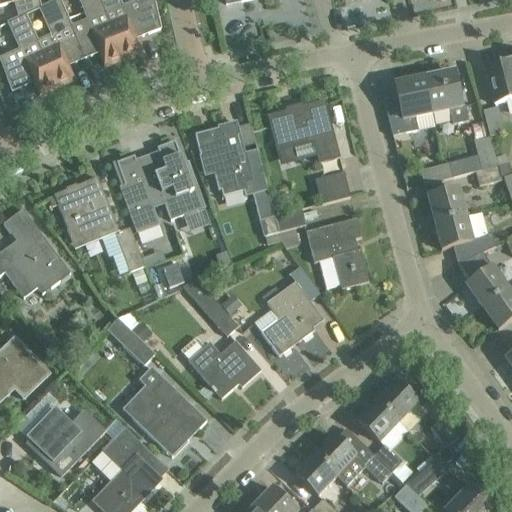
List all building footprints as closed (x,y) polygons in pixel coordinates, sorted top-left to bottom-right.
[(25,17),(39,11),(41,10),(37,0),(0,0),(0,7),(14,4),(19,19),(25,17)] [(122,61),(98,0),(78,0),(87,22),(71,28),(83,60),(100,54),(105,68),(122,61)] [(118,0),(98,0),(122,61),(140,55),(134,40),(160,30),(153,0),(142,0),(122,8),(118,0)] [(39,11),(51,37),(37,43),(57,89),(74,81),(67,67),(83,60),(71,28),(59,1),(41,10),(39,11)] [(37,43),(25,17),(19,19),(7,24),(19,51),(0,59),(0,62),(11,93),(34,83),(40,97),(57,89),(37,43)] [(494,106),(511,101),(511,66),(511,62),(484,69),(494,106)] [(454,74),(424,80),(431,116),(448,112),(452,127),(468,123),(465,108),(461,109),(454,74)] [(431,116),(424,80),(394,87),(401,121),(388,124),(392,138),(418,132),(415,119),(431,116)] [(324,102),(266,117),(276,154),(313,145),(318,166),(340,160),(324,102)] [(489,137),(502,134),(496,111),(483,114),(489,137)] [(219,130),(194,136),(201,160),(215,156),(220,173),(214,174),(214,175),(218,192),(220,191),(222,199),(251,192),(252,195),(267,191),(257,154),(246,157),(237,125),(223,129),(219,130)] [(240,133),(244,152),(253,150),(249,131),(240,133)] [(474,143),(481,172),(498,167),(488,140),(474,143)] [(158,154),(147,158),(164,206),(170,223),(182,218),(205,210),(188,163),(183,165),(175,143),(157,150),(158,154)] [(153,210),(164,206),(157,186),(147,158),(135,162),(134,158),(116,165),(124,187),(119,189),(136,235),(159,227),(153,210)] [(448,165),(442,167),(420,173),(424,187),(452,180),(448,165)] [(498,167),(481,172),(474,174),(478,188),(502,182),(498,167)] [(321,207),(350,199),(343,174),(314,182),(321,207)] [(511,176),(502,180),(511,207),(511,176)] [(141,260),(130,229),(119,233),(97,179),(76,188),(77,190),(67,194),(66,192),(53,197),(71,240),(79,243),(98,235),(100,241),(114,235),(128,275),(144,269),(141,260)] [(279,235),(275,219),(267,191),(252,195),(264,239),(279,235)] [(434,225),(465,217),(458,191),(427,199),(434,225)] [(0,278),(4,275),(24,300),(47,283),(52,290),(70,276),(22,212),(3,226),(16,243),(0,255),(0,278)] [(302,212),(275,219),(279,235),(306,228),(302,212)] [(465,217),(434,225),(441,252),(452,249),(457,265),(457,267),(472,260),(495,250),(495,249),(492,238),(472,243),(465,217)] [(305,234),(313,265),(319,264),(326,291),(339,287),(341,292),(369,285),(360,252),(354,253),(352,243),(361,240),(356,221),(305,234)] [(472,260),(457,267),(470,284),(465,288),(482,310),(508,291),(482,256),(472,260)] [(145,271),(155,267),(151,257),(141,260),(144,269),(145,271)] [(143,271),(132,275),(136,287),(147,283),(143,271)] [(197,283),(183,290),(198,306),(227,339),(238,329),(209,296),(197,283)] [(323,323),(295,284),(266,305),(279,322),(261,335),(278,359),(293,348),(291,346),(296,342),(298,344),(314,332),(313,330),(323,323)] [(147,285),(138,289),(140,295),(149,292),(147,285)] [(511,296),(508,291),(482,310),(498,332),(511,321),(511,296)] [(0,298),(0,315),(8,308),(0,298)] [(230,298),(221,307),(230,318),(240,309),(230,298)] [(106,332),(121,347),(143,368),(154,357),(117,321),(106,332)] [(133,334),(144,344),(151,336),(141,326),(133,334)] [(0,396),(11,386),(25,401),(51,376),(15,338),(0,352),(0,396)] [(251,343),(243,349),(260,371),(269,365),(251,343)] [(188,364),(198,376),(221,402),(238,386),(241,390),(260,373),(234,344),(219,357),(209,345),(188,364)] [(123,413),(167,454),(189,431),(194,436),(206,423),(150,370),(140,382),(147,389),(123,413)] [(395,384),(376,404),(398,425),(417,405),(395,384)] [(380,445),(398,425),(376,404),(357,424),(380,445)] [(45,419),(41,422),(23,442),(24,442),(26,439),(51,463),(48,466),(61,478),(104,433),(84,414),(71,427),(54,410),(49,414),(48,413),(44,417),(45,419)] [(23,421),(16,428),(21,434),(28,427),(23,421)] [(456,441),(442,421),(430,430),(444,450),(456,441)] [(154,476),(163,467),(124,430),(101,453),(122,473),(94,503),(102,511),(131,511),(133,510),(131,508),(138,500),(141,502),(160,482),(154,476)] [(333,437),(314,457),(336,479),(346,488),(355,479),(365,469),(364,469),(374,458),(347,432),(337,442),(333,437)] [(374,458),(391,475),(401,465),(384,448),(374,458)] [(336,479),(314,457),(295,477),(317,499),(336,479)] [(438,457),(420,473),(431,487),(450,470),(438,457)] [(381,485),(391,475),(374,458),(364,469),(365,469),(381,485)] [(470,488),(457,475),(446,487),(459,499),(446,511),(488,511),(492,508),(470,488)] [(406,511),(421,511),(427,507),(405,486),(393,500),(406,511)] [(294,511),(272,491),(252,511),(253,511),(313,511),(312,511),(311,511),(294,511)] [(312,511),(313,511),(334,511),(321,501),(312,511)]
